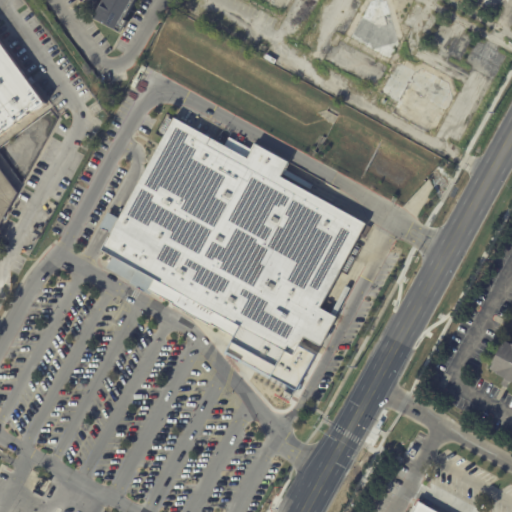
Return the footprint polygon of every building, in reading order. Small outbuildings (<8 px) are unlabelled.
[(133,0),(123,19),(126,21),(120,33),(93,18),(102,0),(133,0)] [(0,41),(45,106),(0,138),(0,169),(17,194),(0,225),(0,41)] [(247,157),(254,144),(288,163),(286,167),(283,172),(280,178),(365,224),(319,309),(331,315),(335,318),(321,345),(304,336),(298,346),(308,351),(295,374),(280,366),(280,363),(252,348),(251,350),(231,339),(232,336),(211,324),(210,325),(172,305),(173,304),(152,292),(151,294),(130,283),(131,281),(106,267),(112,256),(101,250),(111,233),(105,230),(100,227),(108,212),(113,215),(119,218),(174,118),(247,157)] [(511,382),(510,381),(506,387),(501,384),(505,377),(490,369),(493,364),(492,363),(501,346),(502,347),(505,341),(511,344),(511,343),(511,382)] [(413,457),(416,451),(411,447),(407,454),(413,457)] [(412,511),(418,501),(437,511),(412,511)]
